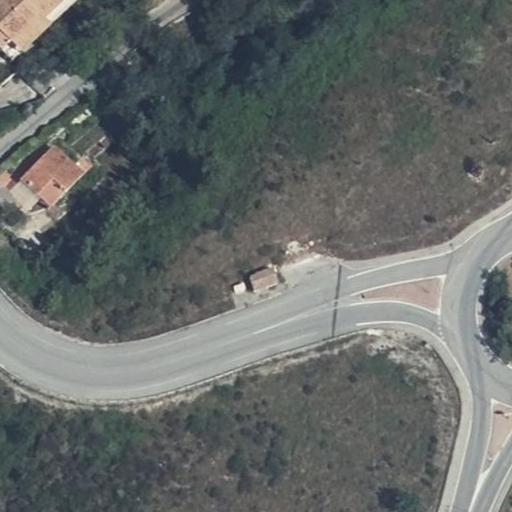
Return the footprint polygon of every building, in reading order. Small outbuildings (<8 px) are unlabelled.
[(0,0),(0,12),(17,0),(0,0)] [(0,33),(45,0),(17,0),(0,12),(0,33)] [(0,80),(19,66),(0,38),(0,80)] [(49,134),(57,143),(78,124),(70,115),(49,134)] [(0,201),(43,159),(34,150),(22,162),(3,142),(0,145),(0,201)] [(30,191),(38,199),(62,177),(55,170),(30,191)]
